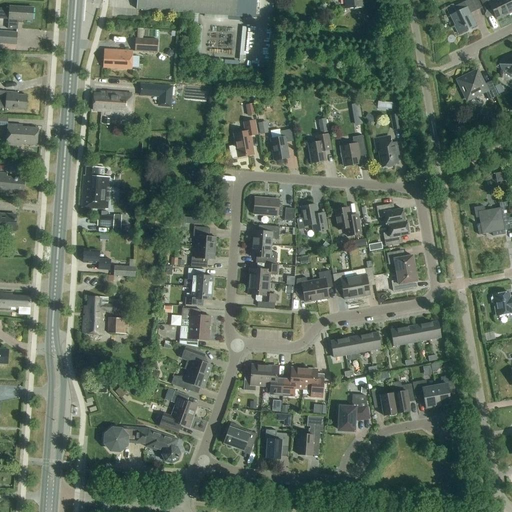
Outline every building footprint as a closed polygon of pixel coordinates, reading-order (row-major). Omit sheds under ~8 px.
[(137,0),(136,11),(194,15),(236,19),(237,0),(137,0)] [(343,0),(345,7),(342,7),(342,10),(363,8),(361,0),(343,0)] [(470,14),(476,11),(474,8),(480,5),(477,0),(469,0),(453,8),(456,13),(450,16),(455,26),(454,27),(458,35),(476,26),(470,14)] [(500,0),(492,0),(479,0),(486,12),(491,10),(497,21),(508,15),(500,0)] [(511,0),(500,0),(508,15),(511,13),(511,0)] [(9,20),(8,29),(17,30),(18,21),(33,22),(34,8),(10,7),(9,10),(9,20)] [(0,9),(0,19),(9,20),(9,10),(0,9)] [(0,43),(16,45),(17,33),(0,32),(0,36),(0,43)] [(157,53),(157,40),(135,39),(135,52),(157,53)] [(104,50),(103,68),(131,70),(131,68),(139,68),(139,57),(131,57),(132,51),(105,50),(104,50)] [(511,54),(503,59),(502,72),(511,78),(511,54)] [(498,96),(496,92),(491,82),(484,85),(477,71),(457,81),(467,101),(485,92),(489,101),(498,96)] [(138,96),(149,97),(158,98),(158,107),(171,108),(172,86),(139,83),(138,96)] [(130,116),(132,94),(100,92),(100,95),(94,95),(93,111),(101,112),(101,114),(130,116)] [(26,111),(27,95),(18,95),(18,94),(7,93),(5,109),(26,111)] [(351,105),(353,113),(361,112),(360,104),(351,105)] [(246,106),(248,117),(256,115),(254,105),(246,106)] [(390,116),(393,131),(400,130),(397,115),(390,116)] [(267,121),(259,122),(261,133),(269,132),(267,121)] [(250,137),(257,135),(254,122),(244,123),(245,133),(234,135),(238,158),(254,155),(250,137)] [(38,135),(39,132),(38,131),(38,129),(22,128),(22,126),(7,124),(6,146),(21,147),(21,145),(37,146),(38,135)] [(272,140),(270,140),(274,162),(289,159),(286,143),(293,142),(291,130),(280,132),(280,130),(270,132),(272,140)] [(323,148),(330,147),(328,135),(316,137),(317,143),(308,145),(311,164),(325,162),(323,148)] [(358,155),(366,153),(363,136),(352,138),(353,142),(348,143),(347,145),(347,146),(341,148),(344,167),(360,164),(358,155)] [(395,152),(398,152),(396,143),(389,144),(388,137),(374,140),(375,148),(378,147),(382,168),(386,167),(388,169),(392,168),(393,166),(398,165),(395,152)] [(84,176),(83,192),(81,208),(107,210),(110,178),(103,178),(104,169),(86,167),(86,176),(84,176)] [(24,193),(25,179),(7,177),(7,175),(0,173),(0,192),(11,194),(11,191),(24,193)] [(495,174),(496,183),(505,182),(504,173),(495,174)] [(191,185),(190,192),(197,193),(198,183),(194,182),(194,185),(191,185)] [(255,199),(254,215),(277,217),(282,217),(282,206),(278,206),(279,200),(255,199)] [(500,209),(496,209),(485,211),(484,207),(474,208),(476,219),(479,218),(480,225),(479,225),(477,225),(477,227),(479,236),(492,233),(493,237),(505,235),(502,220),(510,219),(507,203),(499,204),(500,209)] [(303,219),(297,220),(299,231),(305,229),(304,227),(312,226),(313,233),(327,230),(324,216),(318,217),(315,205),(301,208),(303,219)] [(386,226),(388,226),(404,223),(404,222),(402,210),(391,212),(389,205),(376,207),(378,219),(384,218),(386,226)] [(284,221),(293,222),(293,210),(285,209),(284,221)] [(347,237),(361,235),(358,220),(350,221),(348,209),(335,211),(338,231),(346,229),(347,237)] [(100,216),(97,216),(97,227),(113,227),(114,216),(107,216),(107,212),(101,212),(100,216)] [(0,231),(16,233),(17,216),(0,215),(0,231)] [(397,237),(409,235),(406,222),(404,222),(404,223),(388,226),(389,234),(383,235),(385,247),(398,245),(397,237)] [(252,245),(272,246),(272,240),(278,240),(279,228),(265,227),(265,233),(253,232),(252,245)] [(196,237),(195,248),(215,249),(216,238),(209,238),(210,229),(194,228),(193,237),(196,237)] [(325,242),(321,248),(327,252),(331,247),(325,242)] [(262,264),(264,265),(276,265),(277,254),(271,253),(272,246),(252,245),(251,258),(263,259),(262,264)] [(215,249),(195,248),(194,258),(191,258),(191,268),(207,269),(207,260),(214,261),(215,249)] [(110,271),(110,260),(99,260),(99,251),(83,251),(83,253),(82,253),(82,256),(83,257),(83,264),(98,264),(98,270),(110,271)] [(395,264),(396,273),(415,269),(412,256),(401,259),(400,252),(386,254),(388,265),(395,264)] [(250,269),(249,282),(269,284),(270,273),(277,274),(278,266),(276,265),(264,265),(264,271),(250,269)] [(135,268),(114,266),(113,276),(134,278),(135,268)] [(353,278),(357,298),(370,296),(367,283),(374,281),(372,268),(365,270),(366,276),(353,278)] [(185,287),(192,287),(192,288),(212,289),(213,278),(204,277),(205,271),(188,269),(187,280),(185,280),(185,287)] [(415,269),(396,273),(398,281),(391,282),(393,292),(406,290),(405,284),(417,282),(415,269)] [(313,282),(317,301),(328,299),(326,286),(332,285),(330,271),(318,274),(319,280),(313,282)] [(344,300),(357,298),(353,278),(345,279),(344,273),(336,275),(332,275),(335,288),(342,287),(344,300)] [(378,288),(385,287),(383,277),(376,278),(378,288)] [(305,303),(317,301),(313,282),(307,283),(306,278),(296,280),(295,294),(296,294),(303,293),(305,303)] [(269,284),(249,282),(248,295),(262,296),(261,302),(275,303),(275,295),(268,295),(269,284)] [(212,289),(192,288),(192,295),(186,294),(186,305),(202,307),(203,300),(211,301),(212,289)] [(19,314),(30,315),(31,297),(12,296),(12,293),(0,291),(0,309),(19,311),(19,314)] [(508,293),(496,295),(493,296),(493,297),(492,298),(491,299),(492,303),(493,304),(494,304),(497,317),(511,313),(511,297),(509,298),(508,293)] [(117,312),(118,306),(107,305),(108,298),(88,297),(87,307),(84,307),(84,314),(85,314),(85,317),(84,317),(82,334),(102,335),(104,311),(117,312)] [(190,320),(189,328),(209,329),(210,317),(200,316),(200,310),(182,309),(182,320),(190,320)] [(128,319),(108,318),(107,334),(125,334),(126,328),(127,328),(128,319)] [(426,324),(429,340),(441,338),(438,322),(426,324)] [(426,324),(414,327),(417,343),(429,340),(426,324)] [(414,327),(402,329),(405,345),(417,343),(414,327)] [(209,329),(189,328),(189,335),(181,334),(180,344),(197,348),(198,340),(208,341),(209,329)] [(393,347),(405,345),(402,329),(390,331),(393,347)] [(366,335),(369,352),(381,349),(378,333),(366,335)] [(366,335),(354,338),(357,354),(369,352),(366,335)] [(354,338),(342,340),(345,356),(357,354),(354,338)] [(333,358),(345,356),(342,340),(330,342),(333,358)] [(0,364),(7,365),(9,350),(0,349),(0,364)] [(184,369),(189,371),(207,378),(211,366),(200,362),(202,355),(185,349),(183,357),(188,358),(184,369)] [(263,387),(264,367),(251,366),(251,376),(245,376),(243,391),(255,392),(256,386),(263,387)] [(277,368),(264,367),(263,387),(270,387),(270,393),(282,394),(283,379),(277,378),(277,368)] [(283,379),(282,394),(282,396),(294,397),(294,389),(303,390),(304,370),(291,369),(290,379),(283,379)] [(317,371),(304,370),(303,390),(311,390),(310,398),(322,399),(323,381),(316,381),(317,371)] [(172,385),(176,386),(176,387),(189,391),(191,385),(203,389),(207,378),(189,371),(186,378),(179,377),(178,381),(174,380),(172,385)] [(434,387),(438,407),(450,405),(448,391),(454,390),(452,376),(441,378),(442,385),(434,387)] [(426,409),(438,407),(434,387),(427,388),(425,381),(412,383),(415,397),(423,395),(426,409)] [(400,382),(391,384),(393,394),(397,414),(410,412),(408,401),(414,400),(411,385),(400,387),(400,382)] [(106,393),(107,385),(89,384),(89,393),(106,393)] [(121,386),(115,392),(121,399),(127,393),(121,386)] [(164,400),(171,403),(176,405),(174,411),(193,417),(197,406),(187,402),(189,397),(168,389),(164,400)] [(383,390),(371,392),(374,407),(381,405),(383,417),(397,414),(393,394),(384,396),(383,390)] [(339,408),(338,431),(353,431),(354,422),(369,419),(365,396),(355,396),(355,408),(339,408)] [(281,411),(282,400),(274,399),(273,410),(281,411)] [(193,417),(174,411),(171,417),(164,415),(160,425),(177,431),(179,425),(189,429),(193,417)] [(307,425),(310,430),(309,430),(308,436),(299,435),(299,440),(297,440),(296,448),(299,448),(298,455),(312,456),(312,445),(319,445),(320,432),(323,432),(323,418),(314,418),(312,416),(308,420),(310,423),(307,425)] [(252,450),(257,435),(250,432),(249,435),(229,428),(223,444),(243,451),(245,448),(252,450)] [(177,461),(180,454),(177,449),(174,448),(177,441),(149,431),(124,429),(121,431),(112,430),(106,436),(105,444),(111,451),(119,451),(121,450),(120,449),(124,446),(124,447),(126,446),(126,442),(146,444),(155,447),(155,450),(164,453),(163,455),(165,461),(172,463),(177,461)] [(288,448),(289,435),(275,434),(276,430),(265,429),(264,440),(267,440),(266,459),(280,460),(281,447),(288,448)]
